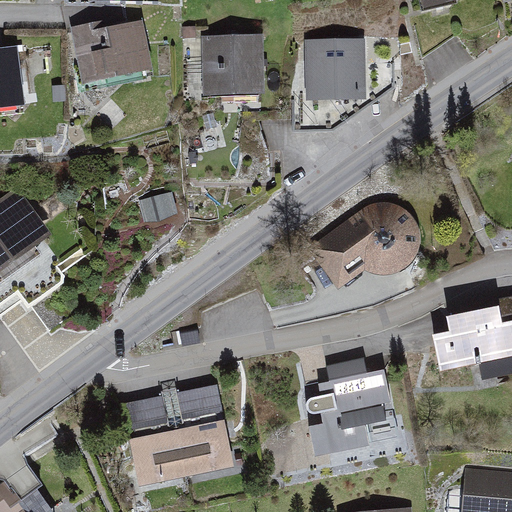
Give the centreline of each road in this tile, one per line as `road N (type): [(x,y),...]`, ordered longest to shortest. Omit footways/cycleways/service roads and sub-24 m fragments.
road 1 (tertiary): [(511,58),(100,356)]
road 2 (residential): [(511,267),(368,324),(132,372),(112,369),(100,356)]
road 3 (tertiary): [(100,356),(0,432)]
